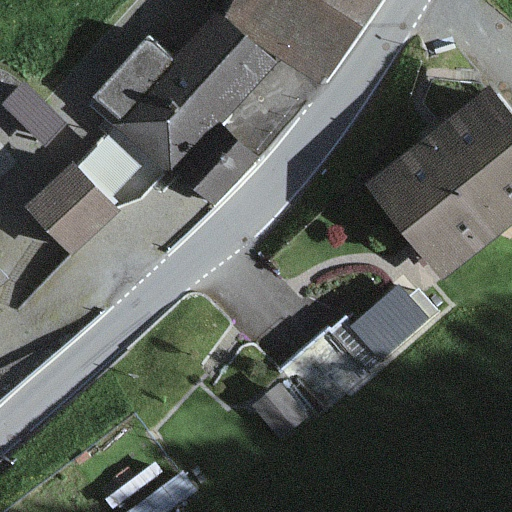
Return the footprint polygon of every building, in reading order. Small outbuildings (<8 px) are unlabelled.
[(369,0),(233,0),(220,19),(318,83),(369,0)] [(266,69),(211,21),(118,128),(170,174),(266,69)] [(511,217),(511,122),(489,93),(364,187),(431,271),(511,217)] [(250,159),(218,132),(179,177),(211,205),(250,159)] [(115,217),(70,167),(21,209),(70,258),(115,217)] [(319,406),(431,305),(397,267),(285,368),(319,406)]
